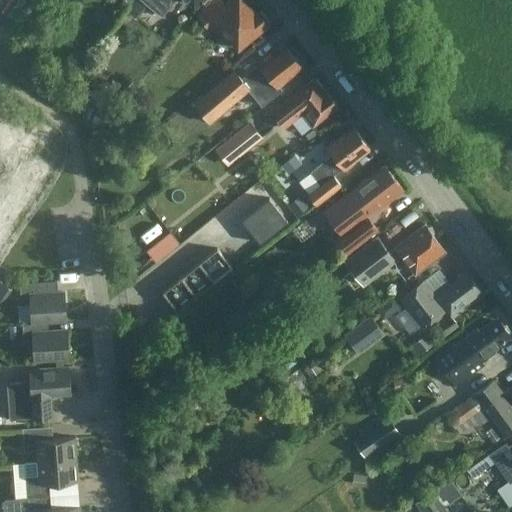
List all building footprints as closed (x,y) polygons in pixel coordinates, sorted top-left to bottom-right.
[(139,0),(134,0),(128,8),(139,17),(147,6),(139,0)] [(140,0),(160,16),(161,16),(174,0),(187,0),(194,5),(197,0),(140,0)] [(256,11),(254,13),(243,0),(231,0),(225,5),(220,0),(212,0),(200,10),(204,15),(199,19),(207,28),(215,21),(238,48),(267,24),(265,21),(268,19),(261,11),(258,13),(256,11)] [(293,56),(285,46),(261,65),(259,64),(241,78),(233,69),(194,102),(210,122),(248,89),(257,100),(275,85),(276,86),(293,72),(295,74),(302,68),(301,66),(302,65),(294,54),(293,56)] [(337,106),(314,77),(290,97),(271,112),(283,128),(292,121),(301,135),(312,126),(337,106)] [(0,101),(0,130),(5,134),(18,113),(0,101)] [(228,165),(262,138),(249,121),(215,149),(228,165)] [(369,147),(353,126),(336,140),(335,138),(325,145),(333,154),(311,172),(321,185),(308,196),(315,205),(341,185),(334,175),(369,147)] [(287,164),(294,173),(307,163),(300,154),(287,164)] [(50,155),(46,161),(56,167),(60,161),(50,155)] [(46,161),(42,167),(51,173),(55,167),(46,161)] [(402,189),(383,165),(365,179),(365,178),(325,209),(343,232),(334,239),(345,253),(377,228),(368,217),(389,201),(388,200),(402,189)] [(25,193),(21,199),(31,205),(35,199),(25,193)] [(298,215),(308,207),(299,195),(289,203),(298,215)] [(287,220),(269,197),(241,219),(259,242),(287,220)] [(21,199),(17,205),(26,211),(30,205),(21,199)] [(424,223),(415,230),(388,251),(377,237),(345,262),(362,285),(394,260),(397,265),(404,259),(415,272),(444,250),(424,223)] [(119,245),(133,240),(129,229),(115,234),(119,245)] [(156,260),(179,241),(170,230),(146,249),(156,260)] [(177,310),(213,281),(230,268),(215,249),(162,291),(177,310)] [(422,327),(445,308),(452,317),(463,308),(461,306),(480,291),(465,271),(450,283),(447,279),(432,291),(423,279),(399,297),(422,327)] [(31,320),(47,319),(65,318),(64,292),(57,293),(56,281),(19,283),(20,305),(30,304),(31,320)] [(383,319),(400,306),(392,295),(375,308),(383,319)] [(384,335),(370,315),(344,334),(358,353),(384,335)] [(432,355),(455,386),(483,364),(481,361),(495,351),(493,348),(510,336),(509,334),(509,330),(505,324),(501,323),(496,317),(479,330),(477,328),(457,343),(454,339),(432,355)] [(48,331),(47,319),(31,320),(21,321),(23,342),(32,342),(33,359),(68,356),(66,330),(48,331)] [(410,346),(417,356),(434,343),(427,333),(410,346)] [(51,395),(70,393),(69,366),(28,368),(29,381),(6,383),(9,419),(31,417),(31,418),(52,416),(51,395)] [(493,379),(472,394),(482,408),(504,438),(511,431),(511,385),(502,392),(493,379)] [(472,394),(445,414),(455,427),(482,408),(472,394)] [(365,458),(400,435),(387,416),(353,440),(365,458)] [(46,426),(22,428),(22,441),(23,450),(36,449),(37,461),(75,459),(74,437),(52,438),(51,426),(46,426)] [(37,461),(25,462),(27,497),(51,495),(50,483),(77,481),(75,459),(37,461)] [(460,494),(449,477),(414,502),(421,511),(443,511),(446,510),(443,506),(460,494)] [(27,497),(4,498),(5,511),(79,511),(79,505),(52,507),(51,495),(27,497)]
